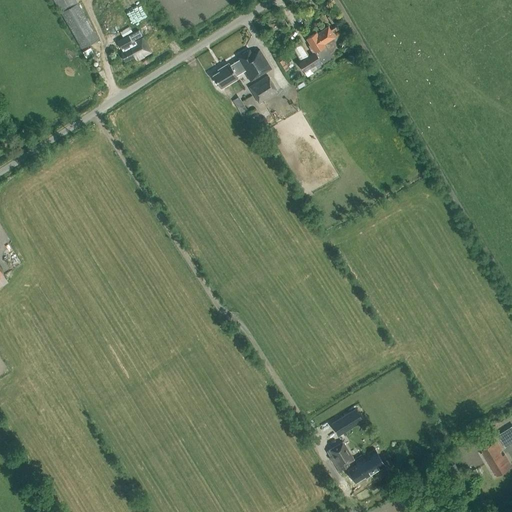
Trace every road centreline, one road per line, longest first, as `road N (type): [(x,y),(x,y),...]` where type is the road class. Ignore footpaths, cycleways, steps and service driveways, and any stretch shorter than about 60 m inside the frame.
road 1 (track): [(93,110),(308,431)]
road 2 (track): [(511,295),(335,0)]
road 3 (unclassified): [(0,168),(271,0)]
road 4 (track): [(361,507),(511,420)]
